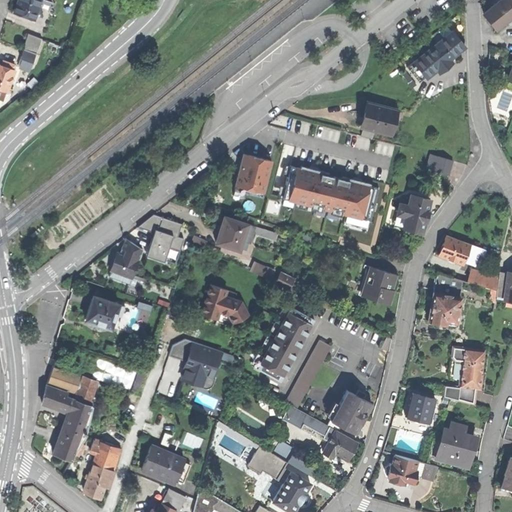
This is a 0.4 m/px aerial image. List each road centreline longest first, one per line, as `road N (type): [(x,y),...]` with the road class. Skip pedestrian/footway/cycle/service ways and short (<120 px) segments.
road 1 (residential): [(5,297),(28,291),(407,0)]
road 2 (residential): [(348,497),(371,450),(423,249),(493,163)]
road 3 (secondary): [(161,2),(0,152)]
road 4 (residential): [(493,163),(479,112),(472,0)]
road 5 (secondary): [(5,297),(15,370),(9,446)]
road 6 (residential): [(511,377),(484,511)]
